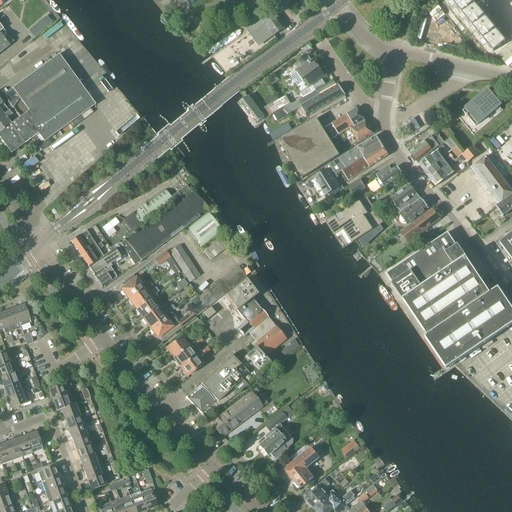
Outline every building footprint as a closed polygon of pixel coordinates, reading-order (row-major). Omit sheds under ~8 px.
[(452,0),(451,2),(499,59),(511,49),(469,0),(452,0)] [(270,9),(253,21),(244,27),(249,35),(251,34),(259,44),(272,34),(273,36),(284,28),(274,13),(273,13),(270,9)] [(244,27),(253,21),(251,18),(242,24),(244,27)] [(0,52),(8,46),(3,39),(0,35),(0,32),(3,29),(0,25),(0,52)] [(217,28),(212,31),(216,38),(221,34),(217,28)] [(212,31),(206,35),(210,41),(216,38),(212,31)] [(8,35),(3,39),(8,46),(13,42),(8,35)] [(0,102),(0,139),(10,154),(38,134),(43,142),(95,105),(58,54),(2,95),(19,118),(13,123),(9,117),(11,116),(2,104),(1,105),(0,102)] [(299,70),(291,77),(297,86),(295,87),(300,93),(311,85),(315,90),(325,85),(321,78),(324,76),(319,69),(320,69),(317,64),(316,64),(313,60),(312,61),(309,56),(308,56),(307,55),(297,62),(302,68),(299,70)] [(272,85),(278,80),(275,76),(269,81),(272,85)] [(341,90),(338,85),(319,95),(301,106),(307,116),(344,95),(343,94),(344,92),(342,91),(341,90)] [(475,126),(499,106),(500,105),(487,90),(462,111),(466,115),(465,116),(466,117),(467,117),(475,126)] [(301,106),(319,95),(317,91),(299,101),(301,106)] [(255,128),(266,120),(248,95),(235,104),(255,128)] [(269,105),(270,108),(266,111),(269,116),(273,113),(291,104),(286,95),(269,105)] [(288,115),(284,108),(273,115),(278,122),(288,116),(288,115)] [(365,120),(357,108),(347,115),(347,114),(333,123),(325,128),(332,139),(338,135),(349,129),(358,144),(374,135),(365,120)] [(339,155),(316,118),(278,140),(302,178),(339,155)] [(157,136),(152,140),(164,154),(168,150),(169,149),(181,140),(170,126),(158,136),(157,136)] [(334,162),(329,164),(334,172),(336,174),(342,171),(347,180),(348,181),(366,168),(388,156),(376,136),(355,149),(337,160),(340,163),(336,166),(334,162)] [(431,136),(412,151),(410,152),(417,163),(439,146),(435,142),(431,136)] [(440,138),(435,142),(439,146),(440,148),(441,147),(442,147),(444,143),(441,139),(440,138)] [(452,149),(454,148),(456,147),(450,139),(444,143),(446,145),(448,143),(452,149)] [(479,154),(482,151),(476,144),(462,155),(467,162),(478,153),(479,154)] [(424,171),(442,157),(439,154),(445,150),(442,147),(441,147),(440,148),(419,164),(424,171)] [(498,205),(511,194),(511,191),(495,168),(489,160),(485,156),(471,167),(498,205)] [(448,165),(442,157),(424,171),(430,179),(443,168),(448,165)] [(215,205),(227,195),(202,164),(189,175),(215,205)] [(332,174),(334,172),(329,164),(324,168),(326,170),(313,178),(325,196),(328,194),(330,198),(337,193),(335,189),(340,187),(332,174)] [(443,168),(430,179),(436,186),(454,173),(448,165),(443,168)] [(403,174),(397,167),(392,170),(389,166),(376,175),(384,187),(403,174)] [(365,188),(359,179),(347,187),(353,196),(365,188)] [(410,206),(420,199),(409,184),(390,199),(400,212),(405,208),(409,205),(410,206)] [(143,227),(193,190),(191,187),(189,189),(186,185),(171,197),(165,189),(145,204),(132,214),(142,226),(142,227),(143,227)] [(134,265),(208,210),(193,190),(143,227),(142,227),(120,244),(134,265)] [(511,194),(498,205),(496,207),(498,210),(497,213),(499,216),(503,217),(511,209),(511,194)] [(380,225),(383,223),(367,197),(327,222),(326,222),(343,249),(349,246),(357,240),(368,233),(375,228),(380,225)] [(421,199),(420,199),(410,207),(410,206),(409,205),(401,212),(398,213),(401,217),(400,218),(400,220),(402,223),(404,224),(406,223),(407,225),(427,210),(429,209),(421,199)] [(432,209),(431,210),(400,233),(408,244),(440,220),(432,209)] [(209,212),(189,227),(203,247),(223,231),(209,212)] [(142,226),(132,214),(123,220),(133,233),(142,226)] [(115,218),(102,228),(106,233),(109,237),(115,232),(112,228),(119,223),(115,218)] [(70,241),(88,267),(97,260),(103,257),(98,249),(102,247),(99,243),(95,246),(85,231),(70,241)] [(433,235),(430,231),(424,236),(426,240),(433,235)] [(368,233),(357,240),(364,248),(373,240),(368,233)] [(403,299),(464,258),(465,257),(466,257),(458,245),(456,246),(448,233),(411,257),(386,274),(392,283),(391,284),(402,300),(403,299)] [(511,233),(499,243),(511,260),(511,233)] [(203,251),(204,252),(210,260),(231,244),(224,235),(203,251)] [(104,271),(109,267),(125,257),(116,244),(107,250),(109,252),(103,257),(97,260),(104,271)] [(199,276),(179,245),(168,252),(188,283),(199,276)] [(165,260),(169,258),(165,251),(153,260),(157,266),(165,260)] [(511,308),(507,301),(490,274),(481,280),(477,274),(470,264),(469,262),(466,257),(465,257),(464,258),(403,299),(402,300),(404,303),(405,302),(405,303),(406,302),(426,331),(425,332),(425,333),(427,336),(425,337),(426,339),(427,340),(428,339),(446,366),(445,367),(447,369),(449,367),(450,367),(455,364),(494,338),(493,337),(496,335),(506,329),(511,324),(511,308)] [(174,265),(169,258),(165,260),(170,268),(174,265)] [(94,277),(104,271),(97,260),(88,267),(94,277)] [(174,265),(170,268),(174,274),(178,271),(174,265)] [(202,304),(206,309),(247,278),(238,266),(197,298),(202,304)] [(109,267),(104,271),(94,277),(101,288),(116,278),(109,267)] [(133,276),(122,284),(124,287),(135,279),(133,276)] [(128,299),(144,288),(151,282),(150,280),(146,283),(145,282),(140,285),(135,279),(124,287),(121,290),(128,299)] [(186,284),(182,279),(175,284),(180,290),(187,285),(186,284)] [(286,339),(277,329),(260,309),(251,300),(256,295),(245,280),(224,296),(236,311),(237,311),(245,321),(236,329),(243,338),(247,334),(255,343),(256,343),(267,356),(286,339)] [(148,293),(144,288),(128,299),(135,309),(151,297),(158,292),(155,288),(148,293)] [(151,297),(135,309),(142,318),(158,307),(151,297)] [(201,305),(196,299),(190,304),(194,310),(201,305)] [(206,309),(202,304),(201,305),(194,310),(179,321),(180,321),(183,327),(206,309)] [(24,305),(13,309),(18,323),(20,327),(30,323),(24,305)] [(168,314),(165,316),(150,328),(157,338),(177,322),(170,313),(175,309),(172,305),(165,311),(168,314)] [(158,307),(142,318),(150,328),(165,316),(158,307)] [(210,307),(202,313),(207,319),(215,313),(210,307)] [(18,323),(13,309),(3,313),(10,332),(16,330),(14,325),(18,323)] [(3,313),(0,314),(0,330),(3,329),(5,334),(10,332),(3,313)] [(30,333),(24,335),(27,343),(33,341),(30,333)] [(173,358),(190,346),(182,336),(181,338),(181,337),(166,349),(173,358)] [(272,364),(299,346),(294,339),(288,343),(290,345),(282,350),(283,351),(270,360),(272,364)] [(190,346),(173,358),(180,367),(197,355),(193,350),(195,348),(192,344),(190,346)] [(238,393),(269,364),(255,348),(240,362),(233,354),(200,387),(199,386),(186,399),(205,418),(238,393)] [(0,366),(10,363),(14,362),(10,351),(0,354),(0,366)] [(203,364),(197,355),(180,367),(187,377),(202,365),(203,364)] [(12,367),(10,363),(0,366),(0,378),(14,373),(19,371),(16,366),(12,367)] [(14,373),(0,378),(0,379),(3,388),(18,383),(14,373)] [(19,388),(18,383),(3,388),(7,398),(26,391),(24,386),(19,388)] [(52,401),(70,394),(66,384),(56,387),(51,389),(48,390),(52,401)] [(228,410),(210,423),(222,437),(225,435),(267,403),(256,388),(228,410)] [(26,391),(7,398),(11,409),(30,402),(26,391)] [(70,394),(52,401),(56,411),(61,410),(60,409),(73,404),(70,394)] [(75,403),(73,404),(60,409),(61,410),(64,419),(78,414),(75,403)] [(287,409),(282,413),(286,418),(291,414),(287,409)] [(82,413),(78,414),(64,419),(68,429),(86,423),(82,413)] [(281,413),(269,423),(274,429),(279,425),(286,418),(282,413),(281,413)] [(86,423),(68,429),(72,440),(89,433),(86,423)] [(265,440),(257,446),(267,457),(268,456),(272,461),(274,461),(286,451),(286,449),(291,445),(291,440),(279,425),(274,429),(270,432),(263,438),(265,440)] [(25,436),(32,454),(42,450),(36,432),(25,436)] [(93,443),(89,433),(72,440),(76,450),(93,443)] [(25,436),(16,440),(22,457),(32,454),(25,436)] [(16,440),(5,443),(12,461),(22,457),(16,440)] [(346,457),(357,448),(353,442),(346,448),(347,449),(343,452),(346,457)] [(12,461),(5,443),(0,445),(0,460),(2,465),(12,461)] [(97,454),(93,443),(76,450),(79,460),(94,455),(97,454)] [(306,469),(319,458),(311,449),(285,470),(300,489),(313,478),(306,469)] [(94,455),(79,460),(83,470),(97,465),(94,455)] [(101,463),(97,465),(83,470),(87,480),(101,475),(104,474),(101,463)] [(41,483),(59,476),(55,466),(37,472),(41,483)] [(146,475),(143,476),(146,484),(152,481),(147,470),(144,471),(146,475)] [(381,480),(376,473),(368,479),(374,486),(381,480)] [(59,476),(41,483),(45,493),(63,486),(61,482),(62,481),(62,480),(61,475),(59,476)] [(101,475),(87,480),(91,491),(105,485),(101,475)] [(314,508),(328,494),(324,489),(329,484),(324,479),(317,485),(316,484),(304,494),(308,498),(306,500),(314,508)] [(63,486),(45,493),(49,503),(66,496),(68,496),(66,491),(65,491),(64,491),(63,486)] [(378,491),(374,486),(367,491),(371,497),(378,491)] [(150,488),(139,492),(146,511),(157,507),(150,488)] [(317,511),(328,511),(332,509),(334,511),(338,511),(340,511),(354,500),(353,497),(354,496),(350,492),(341,500),(332,490),(328,494),(314,508),(317,511)] [(142,511),(146,511),(139,492),(129,496),(135,511),(142,511)] [(7,495),(0,497),(0,509),(11,505),(7,495)] [(360,502),(347,511),(370,511),(371,511),(371,510),(368,507),(366,507),(365,508),(362,504),(369,499),(366,495),(358,500),(360,502)] [(66,496),(49,503),(52,511),(55,511),(70,507),(66,496)] [(135,511),(129,496),(119,499),(123,511),(135,511)] [(394,497),(386,503),(392,510),(399,504),(394,497)] [(123,511),(119,499),(109,503),(112,511),(123,511)] [(112,511),(109,503),(98,507),(100,511),(112,511)]
